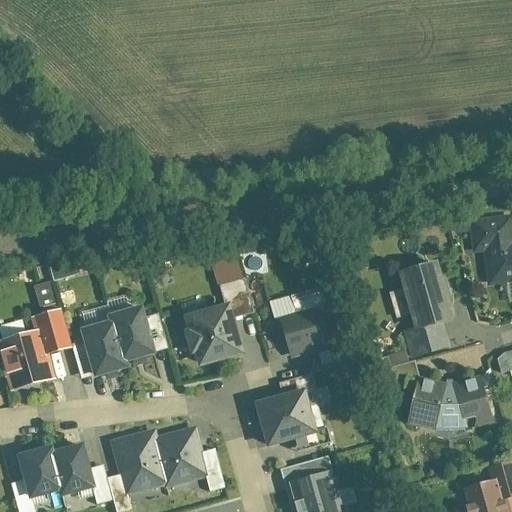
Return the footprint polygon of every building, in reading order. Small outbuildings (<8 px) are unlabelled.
[(472,248),(511,244),(511,224),(471,227),(472,248)] [(511,246),(482,248),(485,292),(511,290),(511,246)] [(450,330),(433,273),(394,284),(411,341),(450,330)] [(35,303),(54,300),(50,282),(31,286),(35,303)] [(124,321),(136,360),(166,351),(152,304),(122,312),(124,321)] [(334,349),(325,310),(277,323),(287,362),(334,349)] [(229,312),(186,324),(200,371),(242,359),(229,312)] [(0,333),(23,329),(21,321),(0,325),(0,333)] [(124,321),(92,331),(106,379),(139,370),(136,360),(124,321)] [(45,327),(1,339),(16,396),(60,385),(45,327)] [(403,344),(409,366),(450,354),(444,332),(403,344)] [(382,368),(406,363),(403,352),(380,357),(382,368)] [(449,390),(417,385),(406,432),(449,440),(490,430),(480,384),(449,390)] [(319,395),(266,408),(276,450),(330,437),(319,395)] [(166,434),(129,443),(141,496),(178,487),(168,443),(166,434)] [(200,435),(168,443),(178,487),(210,480),(200,435)] [(59,440),(28,449),(42,497),(73,487),(62,450),(59,440)] [(95,442),(62,450),(73,487),(74,497),(106,489),(95,442)] [(511,497),(511,461),(487,468),(490,479),(500,477),(506,500),(511,497)] [(340,511),(328,467),(283,479),(291,511),(340,511)] [(468,511),(509,511),(506,500),(500,477),(490,479),(462,487),(468,511)]
